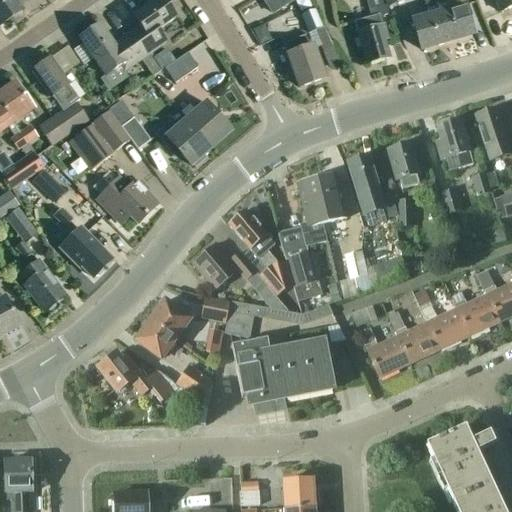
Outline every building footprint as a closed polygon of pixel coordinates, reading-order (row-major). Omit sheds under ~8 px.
[(0,0),(0,3),(11,19),(22,11),(15,0),(0,0)] [(126,35),(143,60),(166,44),(157,31),(175,19),(162,0),(156,0),(133,16),(139,26),(126,35)] [(365,0),(368,10),(382,6),(380,0),(365,0)] [(434,0),(437,9),(447,43),(474,35),(466,5),(449,10),(449,9),(451,4),(449,0),(434,0)] [(511,0),(494,0),(499,13),(511,7),(511,0)] [(0,26),(11,19),(0,3),(0,26)] [(447,43),(437,9),(427,11),(428,16),(413,20),(421,50),(447,43)] [(301,16),(309,34),(322,29),(315,11),(301,16)] [(371,19),(355,23),(358,33),(356,34),(365,65),(389,59),(384,41),(388,40),(384,26),(382,27),(379,17),(379,16),(371,19)] [(123,73),(143,60),(126,35),(113,44),(100,25),(78,40),(104,78),(119,68),(123,73)] [(299,89),(325,80),(313,47),(312,47),(308,36),(284,45),(288,57),(287,57),(299,89)] [(188,53),(170,66),(164,70),(175,84),(198,68),(188,53)] [(31,73),(49,99),(52,97),(62,112),(39,129),(51,147),(87,122),(75,104),(79,101),(68,86),(69,85),(51,59),(31,73)] [(0,94),(0,106),(12,125),(33,110),(15,84),(0,94)] [(205,104),(189,118),(214,147),(230,133),(229,131),(232,129),(222,118),(219,120),(205,104)] [(12,125),(0,106),(0,132),(6,129),(13,139),(10,141),(17,151),(26,145),(19,135),(12,125)] [(511,155),(496,110),(486,114),(483,112),(478,114),(478,117),(475,118),(490,162),(511,155)] [(128,143),(118,128),(107,114),(91,126),(91,127),(69,144),(91,172),(115,154),(114,153),(128,143)] [(118,128),(128,143),(135,152),(149,142),(131,118),(118,128)] [(169,150),(174,147),(191,167),(193,165),(195,168),(206,159),(204,156),(210,150),(185,121),(175,129),(170,123),(156,135),(169,150)] [(446,160),(449,173),(473,166),(461,122),(436,129),(440,143),(435,144),(440,162),(446,160)] [(19,135),(26,145),(37,138),(29,128),(19,135)] [(411,145),(386,152),(395,182),(399,181),(402,190),(419,185),(416,176),(420,175),(411,145)] [(12,167),(3,153),(0,154),(0,172),(12,191),(43,170),(32,153),(12,167)] [(384,215),(382,211),(385,210),(368,157),(347,164),(364,217),(366,216),(370,227),(383,223),(382,219),(384,215)] [(43,173),(32,183),(54,204),(64,194),(43,173)] [(476,198),(489,195),(483,175),(471,179),(476,198)] [(318,179),(315,179),(326,225),(347,220),(336,177),(321,180),(318,179)] [(323,225),(326,225),(315,179),(313,180),(311,183),(297,186),(308,228),(301,230),(306,248),(327,243),(323,225)] [(118,180),(97,202),(113,218),(122,210),(137,225),(157,206),(135,184),(128,190),(118,180)] [(460,211),(454,191),(441,194),(447,215),(460,211)] [(511,194),(499,199),(505,220),(511,218),(511,194)] [(411,203),(398,203),(399,229),(412,228),(411,203)] [(62,211),(54,218),(64,229),(72,221),(62,211)] [(230,226),(229,227),(249,251),(249,250),(258,260),(275,246),(266,236),(267,236),(246,212),(237,220),(234,219),(230,223),(230,226)] [(19,213),(6,222),(22,243),(34,234),(19,213)] [(79,231),(68,242),(61,249),(69,258),(80,270),(82,269),(93,280),(96,277),(99,277),(103,274),(103,270),(111,262),(88,238),(87,239),(79,231)] [(23,244),(16,249),(24,259),(31,254),(23,244)] [(215,292),(223,286),(238,274),(245,282),(255,274),(240,256),(230,263),(216,247),(194,267),(215,292)] [(361,253),(345,257),(351,281),(367,277),(361,253)] [(308,254),(290,259),(287,260),(296,289),(317,283),(308,254)] [(399,258),(371,268),(377,287),(406,277),(399,258)] [(54,309),(53,305),(65,297),(39,262),(21,275),(28,284),(25,287),(43,312),(46,310),(49,312),(54,309)] [(287,264),(272,268),(260,279),(276,297),(284,291),(294,288),(287,264)] [(477,276),(486,296),(499,321),(511,315),(511,284),(497,292),(487,272),(477,276)] [(465,301),(463,302),(454,306),(456,310),(469,335),(486,327),(487,329),(500,323),(499,321),(486,296),(467,305),(465,301)] [(4,299),(0,300),(0,337),(19,327),(4,299)] [(206,300),(202,320),(225,324),(229,304),(206,300)] [(263,308),(229,302),(224,335),(249,339),(253,317),(261,318),(263,308)] [(165,303),(151,323),(175,341),(190,321),(165,303)] [(437,319),(435,315),(431,307),(421,312),(426,324),(439,348),(456,341),(457,343),(470,337),(469,335),(456,310),(437,319)] [(366,309),(351,315),(356,328),(371,322),(366,309)] [(161,361),(175,341),(151,323),(136,343),(161,361)] [(439,348),(426,324),(408,332),(406,328),(403,329),(394,333),(397,338),(411,363),(410,362),(427,355),(428,357),(441,351),(439,348)] [(206,346),(220,349),(223,332),(209,330),(206,346)] [(375,342),(374,343),(366,347),(367,351),(380,379),(381,378),(380,376),(397,369),(398,370),(411,364),(411,363),(397,338),(377,347),(375,342)] [(322,343),(269,353),(266,340),(231,346),(241,399),(246,398),(248,407),(256,406),(256,410),(256,411),(283,406),(282,405),(278,406),(278,402),(332,391),(322,343)] [(154,373),(145,380),(141,374),(139,377),(127,362),(124,365),(117,356),(98,371),(117,395),(130,384),(141,398),(145,395),(156,408),(168,398),(167,396),(170,394),(154,373)] [(189,368),(176,387),(199,403),(212,385),(189,368)] [(455,509),(455,511),(496,511),(487,491),(460,433),(465,430),(464,429),(425,447),(433,463),(455,509)] [(494,446),(489,435),(470,443),(475,454),(494,446)] [(18,458),(16,463),(5,463),(6,496),(15,495),(15,511),(27,511),(27,494),(31,495),(30,462),(28,463),(26,458),(18,458)] [(283,482),(285,510),(314,508),(314,504),(318,504),(318,492),(314,492),(313,481),(283,482)] [(258,484),(241,485),(242,494),(259,493),(258,484)] [(115,511),(147,511),(147,495),(115,496),(115,499),(111,501),(112,508),(115,511)]
